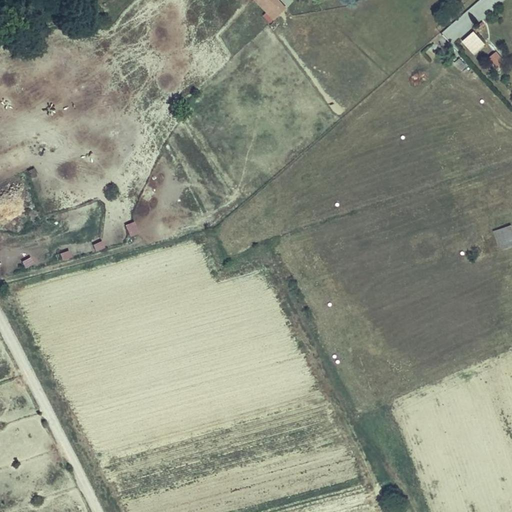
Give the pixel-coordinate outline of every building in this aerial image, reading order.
[(272,7),(265,0),(257,0),(275,19),(286,8),(279,0),(272,7)] [(474,30),(462,41),(474,55),(486,44),(474,30)] [(495,51),(491,56),(498,62),(503,56),(495,51)] [(127,223),(129,235),(139,234),(137,222),(127,223)] [(493,231),(499,251),(511,246),(511,224),(493,231)] [(69,250),(60,252),(62,260),(71,258),(69,250)] [(31,257),(22,261),(25,268),(34,264),(31,257)]
